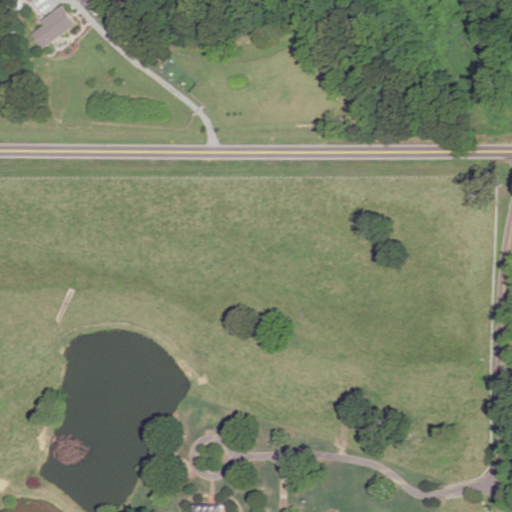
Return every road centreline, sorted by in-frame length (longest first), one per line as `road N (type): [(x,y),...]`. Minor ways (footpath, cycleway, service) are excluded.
road 1 (residential): [(0,151),(511,152)]
road 2 (residential): [(502,511),(511,227)]
